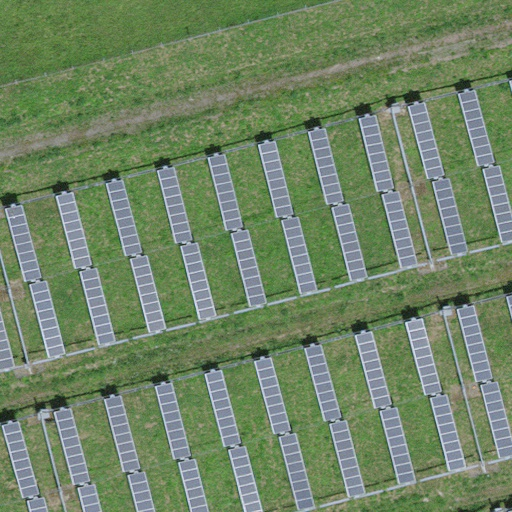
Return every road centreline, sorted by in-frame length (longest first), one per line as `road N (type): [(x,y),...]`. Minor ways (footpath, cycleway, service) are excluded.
road 1 (track): [(0,165),(511,33)]
road 2 (track): [(511,273),(0,403)]
